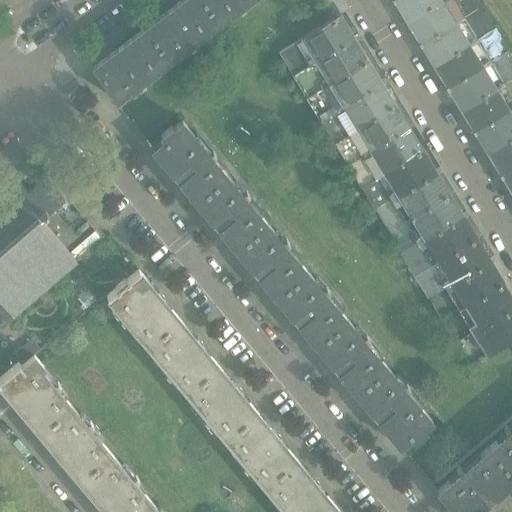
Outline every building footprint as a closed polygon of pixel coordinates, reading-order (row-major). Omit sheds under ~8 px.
[(241,3),(239,0),(178,0),(168,8),(193,40),(241,3)] [(394,0),(407,21),(440,0),(394,0)] [(477,37),(454,0),(440,0),(407,21),(412,29),(413,28),(420,40),(418,41),(419,44),(422,43),(434,63),(477,37)] [(193,40),(168,8),(118,45),(143,78),(193,40)] [(308,64),(353,36),(339,14),(294,41),(295,42),(279,52),(292,74),(308,64)] [(445,87),(507,48),(494,27),(487,32),(477,37),(434,63),(439,72),(438,72),(445,85),(445,87)] [(322,86),(367,58),(353,36),(308,64),(322,86)] [(143,78),(118,45),(92,65),(107,85),(105,86),(115,99),(143,78)] [(461,108),(511,77),(511,55),(507,48),(445,87),(446,88),(447,88),(455,100),(456,100),(461,108)] [(394,102),(367,58),(322,86),(302,99),(314,118),(322,113),(336,138),(349,130),(394,102)] [(472,131),(511,106),(511,77),(461,108),(474,128),(471,129),(472,131)] [(435,169),(394,102),(349,130),(390,197),(435,169)] [(488,152),(511,136),(511,106),(472,131),(473,132),(475,131),(488,152)] [(226,174),(193,135),(181,121),(173,128),(171,126),(161,135),(164,138),(152,148),(195,200),(226,174)] [(511,136),(488,152),(500,172),(498,173),(500,176),(501,175),(509,188),(509,187),(511,191),(511,136)] [(461,213),(435,169),(390,197),(417,241),(461,213)] [(64,246),(76,237),(50,207),(64,194),(46,173),(27,190),(16,178),(0,191),(0,197),(13,213),(8,218),(0,224),(0,312),(6,319),(100,238),(94,231),(69,252),(64,246)] [(266,222),(243,195),(226,174),(195,200),(235,248),(266,222)] [(413,274),(475,236),(461,213),(417,241),(399,252),(413,274)] [(306,270),(282,241),(266,222),(235,248),(275,296),(306,270)] [(427,297),(489,258),(475,236),(413,274),(427,297)] [(459,308),(503,281),(489,258),(427,297),(440,319),(459,308)] [(164,297),(157,289),(156,290),(138,268),(125,279),(124,278),(115,286),(116,287),(106,295),(146,344),(179,317),(163,298),(164,297)] [(346,318),(323,291),(306,270),(275,296),(315,344),(346,318)] [(511,335),(511,296),(503,281),(459,308),(486,352),(511,335)] [(201,345),(203,344),(196,336),(195,337),(179,317),(146,344),(185,390),(217,364),(201,345)] [(386,366),(362,338),(346,318),(315,344),(355,392),(386,366)] [(39,431),(71,405),(40,368),(43,365),(33,354),(20,364),(18,361),(0,375),(0,384),(16,404),(15,405),(21,413),(23,412),(39,431)] [(240,391),(241,390),(235,382),(233,383),(217,364),(185,390),(224,437),(256,410),(240,391)] [(431,420),(403,387),(386,366),(355,392),(398,444),(410,434),(413,437),(423,429),(422,427),(431,420)] [(110,452),(86,423),(71,405),(39,431),(55,451),(54,452),(56,455),(61,460),(62,459),(78,478),(110,452)] [(279,438),(280,437),(273,429),(272,430),(256,410),(224,437),(263,483),(295,457),(279,438)] [(511,476),(511,426),(488,447),(511,476)] [(458,511),(473,511),(511,479),(511,476),(488,447),(437,490),(447,502),(449,501),(453,506),(453,507),(457,511),(458,511)] [(132,511),(149,498),(121,465),(110,452),(78,478),(94,498),(93,499),(96,502),(100,507),(101,506),(106,511),(132,511)] [(319,483),(315,478),(312,475),(311,476),(295,457),(263,483),(286,511),(323,511),(334,504),(318,484),(319,483)] [(160,511),(149,498),(132,511),(160,511)]
